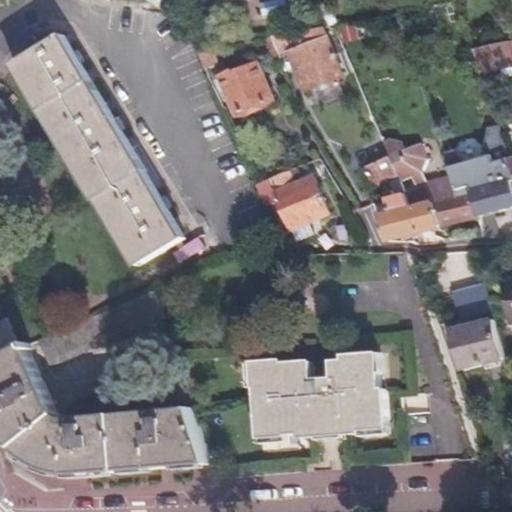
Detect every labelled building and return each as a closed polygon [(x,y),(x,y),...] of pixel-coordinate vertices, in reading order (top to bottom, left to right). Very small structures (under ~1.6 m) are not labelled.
[(280,57),(284,66),(293,62),(305,86),(343,71),(335,51),(325,23),(270,34),(280,57)] [(268,63),(280,57),(270,34),(257,36),(268,63)] [(49,119),(66,148),(73,158),(84,176),(98,199),(95,201),(102,211),(112,227),(119,237),(130,254),(135,251),(141,262),(185,235),(168,208),(175,204),(168,193),(161,197),(145,171),(147,169),(123,131),(131,125),(123,113),(115,118),(80,63),(89,57),(83,47),(74,53),(63,36),(21,61),(16,65),(49,119)] [(511,42),(480,50),(485,75),(500,72),(503,79),(511,77),(511,42)] [(198,48),(206,66),(218,61),(211,45),(198,48)] [(335,51),(343,71),(348,69),(341,50),(335,51)] [(272,96),(256,58),(234,67),(231,65),(219,70),(219,73),(216,74),(216,77),(214,77),(224,99),(232,96),(239,112),(272,96)] [(463,186),(473,184),(481,215),(511,208),(511,166),(506,148),(498,126),(486,130),(489,154),(472,158),(458,142),(448,146),(457,169),(463,186)] [(429,200),(434,226),(481,215),(473,184),(463,186),(457,169),(433,178),(425,169),(430,156),(422,139),(406,146),(402,138),(392,135),(385,138),(391,152),(400,171),(402,177),(413,171),(419,183),(407,188),(414,204),(429,200)] [(362,168),(371,185),(400,171),(391,152),(362,168)] [(258,182),(267,203),(280,197),(294,227),(328,211),(312,175),(302,180),(294,166),(258,182)] [(386,236),(434,226),(429,200),(414,204),(407,188),(406,186),(386,191),(388,197),(384,199),(387,209),(379,213),(386,236)] [(137,265),(141,262),(135,251),(130,254),(137,265)] [(471,284),(478,311),(493,307),(486,280),(471,284)] [(455,289),(461,317),(478,311),(471,284),(455,289)] [(51,366),(166,316),(157,289),(64,329),(39,340),(51,366)] [(486,365),(506,359),(495,317),(451,332),(464,368),(484,361),(486,365)] [(0,357),(25,347),(12,320),(0,324),(0,357)] [(85,473),(212,461),(194,406),(69,419),(60,413),(30,351),(33,349),(31,344),(25,347),(0,357),(0,418),(2,423),(11,441),(26,456),(44,468),(61,473),(85,473)] [(383,390),(381,375),(376,376),(373,355),(347,357),(347,360),(336,361),(337,378),(316,380),(313,361),(286,363),(286,361),(255,362),(257,385),(260,386),(265,437),(288,435),(290,434),(303,432),(304,437),(362,432),(363,429),(390,427),(387,390),(383,390)]
